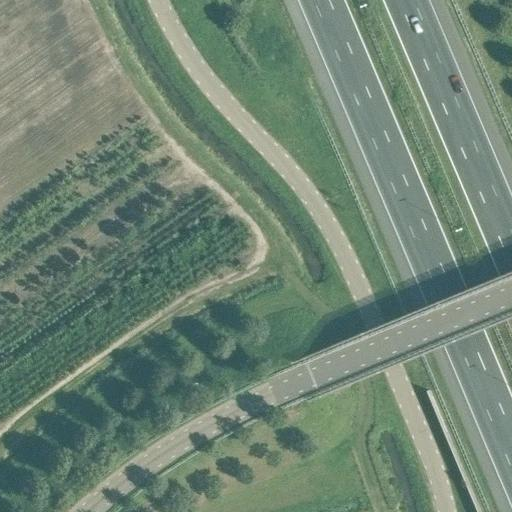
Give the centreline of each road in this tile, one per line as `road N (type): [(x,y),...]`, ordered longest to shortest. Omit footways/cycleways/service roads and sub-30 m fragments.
road 1 (unclassified): [(442,511),(428,457),(341,241),(291,173),(236,119),(151,0)]
road 2 (motorway): [(321,0),(511,454)]
road 3 (unclassified): [(92,511),(132,475),(216,423),(511,296)]
road 4 (motorway): [(511,246),(407,0)]
